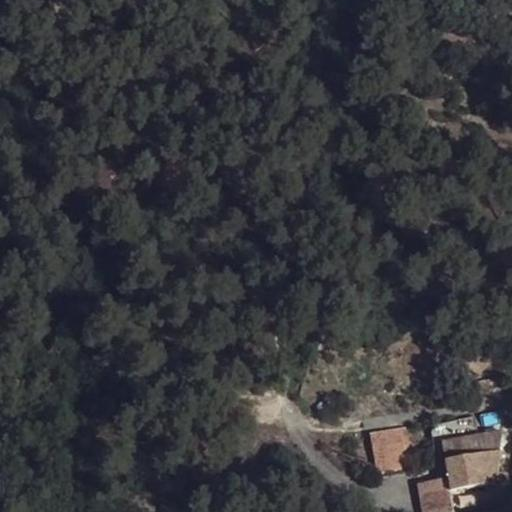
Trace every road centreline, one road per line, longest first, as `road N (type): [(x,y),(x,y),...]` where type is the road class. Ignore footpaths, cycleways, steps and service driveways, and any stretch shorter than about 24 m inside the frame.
road 1 (track): [(511,96),(420,56),(384,0)]
road 2 (track): [(88,0),(59,51),(0,75)]
